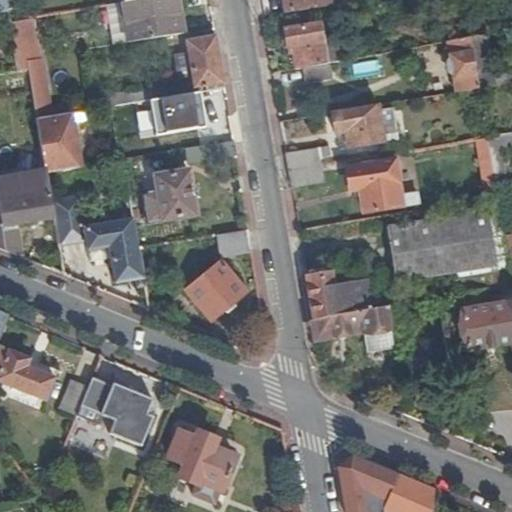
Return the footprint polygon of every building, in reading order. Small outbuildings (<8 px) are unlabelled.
[(6,0),(0,0),(0,13),(8,12),(6,0)] [(130,0),(121,2),(127,42),(184,33),(178,0),(130,0)] [(283,0),(286,11),(329,3),(328,0),(283,0)] [(10,22),(18,70),(28,69),(37,119),(51,116),(41,59),(27,61),(26,56),(36,54),(32,29),(25,30),(23,19),(10,22)] [(297,69),(334,62),(333,52),(327,53),(322,24),(285,31),(288,47),(293,47),(297,69)] [(450,41),(470,37),(468,25),(448,29),(450,41)] [(478,87),(497,84),(489,34),(470,37),(478,87)] [(210,90),(224,88),(220,64),(215,36),(186,40),(194,87),(210,84),(210,90)] [(457,91),(478,87),(470,37),(450,41),(448,42),(450,55),(444,56),(446,67),(452,65),(457,91)] [(181,113),(227,105),(224,88),(210,90),(178,95),(181,113)] [(383,141),(378,106),(333,113),(336,134),(345,133),(348,147),(383,141)] [(37,119),(46,173),(80,167),(76,149),(71,150),(66,122),(71,121),(69,113),(51,116),(37,119)] [(511,132),(487,137),(493,174),(506,171),(502,151),(511,148),(511,132)] [(493,174),(487,137),(477,139),(486,199),(497,197),(496,186),(493,174)] [(188,162),(236,154),(233,141),(186,149),(188,162)] [(322,165),(333,163),(330,147),(286,154),(289,171),(322,165)] [(365,212),(419,203),(417,191),(400,194),(398,181),(403,180),(402,173),(397,173),(395,161),(347,169),(351,190),(361,189),(365,212)] [(325,182),(322,165),(289,171),(292,188),(325,182)] [(144,193),(148,222),(196,214),(188,171),(157,177),(159,191),(144,193)] [(506,171),(493,174),(496,186),(508,184),(506,171)] [(0,203),(0,218),(5,250),(23,257),(18,223),(54,217),(51,201),(49,186),(33,189),(34,198),(0,203)] [(51,201),(54,217),(59,244),(86,240),(88,250),(109,245),(116,283),(137,279),(138,289),(146,288),(140,249),(134,218),(86,226),(80,195),(51,201)] [(496,265),(487,211),(387,227),(396,281),(496,265)] [(221,256),(252,250),(249,229),(217,234),(221,256)] [(212,318),(245,291),(220,262),(188,289),(212,318)] [(511,285),(511,282),(510,269),(492,272),(494,288),(511,285)] [(494,288),(492,272),(476,275),(478,290),(484,290),(494,288)] [(478,290),(476,275),(455,279),(457,294),(464,294),(478,290)] [(331,276),(308,280),(314,319),(371,309),(368,287),(361,287),(359,284),(333,288),(331,276)] [(511,301),(487,306),(484,290),(478,290),(464,294),(466,310),(441,314),(447,353),(510,343),(511,348),(511,347),(511,301)] [(371,309),(314,319),(317,338),(363,329),(366,352),(393,348),(388,306),(371,309)] [(0,345),(11,318),(0,313),(0,345)] [(0,345),(0,381),(48,401),(57,378),(30,367),(33,359),(0,345)] [(62,408),(79,415),(83,406),(90,387),(73,380),(62,408)] [(113,388),(94,380),(90,387),(83,406),(124,424),(119,436),(142,447),(154,419),(148,416),(154,401),(115,385),(113,388)] [(197,439),(180,433),(169,459),(185,466),(181,478),(197,485),(193,496),(216,506),(221,491),(223,491),(236,458),(214,449),(217,441),(199,433),(197,439)] [(341,467),(348,511),(368,511),(369,509),(374,511),(433,511),(440,494),(397,477),(354,459),(341,467)] [(44,484),(50,487),(53,480),(47,478),(44,484)]
